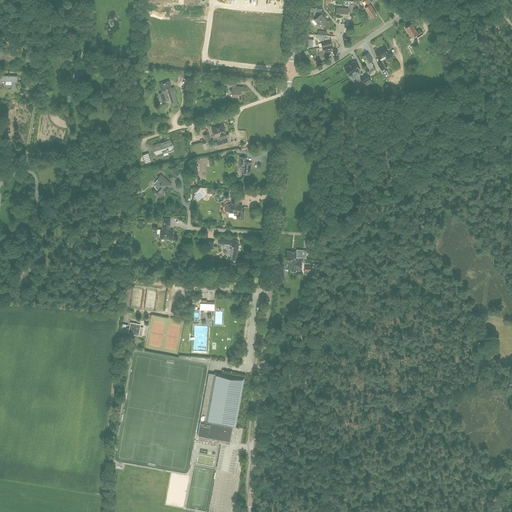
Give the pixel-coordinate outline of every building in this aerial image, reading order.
[(370,4),(369,3),(374,0),(373,0),(365,0),(364,1),(367,5),(367,6),(365,7),(371,18),(375,15),(374,14),(375,13),(370,4)] [(182,16),(182,9),(171,8),(170,19),(177,20),(178,16),(182,16)] [(347,17),(348,9),(336,8),(335,17),(340,18),(340,17),(347,17)] [(192,25),(194,12),(188,12),(188,11),(182,10),(181,20),(186,21),(186,25),(190,25),(192,25)] [(203,19),(204,14),(194,12),(192,25),(195,26),(199,26),(200,19),(203,19)] [(321,28),(327,22),(321,14),(314,20),(321,28)] [(416,38),(422,34),(419,29),(416,32),(414,29),(411,24),(404,28),(407,33),(411,38),(413,36),(414,36),(415,35),(416,38)] [(160,43),(161,31),(153,30),(152,43),(160,43)] [(167,37),(165,50),(176,51),(177,45),(173,44),(174,38),(167,37)] [(330,39),(324,40),(320,41),(322,47),(331,45),(330,39)] [(442,41),(434,46),(438,52),(446,47),(442,41)] [(333,50),(331,45),(322,47),(323,50),(318,51),(319,59),(321,59),(327,55),(326,52),(333,50)] [(390,51),(387,52),(384,47),(375,52),(379,59),(385,56),(386,55),(388,58),(393,56),(390,51)] [(367,74),(375,69),(370,61),(372,60),(368,53),(362,56),(368,67),(365,69),(367,74)] [(354,61),(347,65),(348,66),(344,68),(349,76),(359,69),(354,61)] [(381,61),(377,63),(381,70),(385,78),(390,75),(387,70),(386,70),(385,68),(381,61)] [(369,74),(372,78),(380,74),(377,69),(369,74)] [(367,74),(360,78),(363,83),(370,79),(367,75),(367,74)] [(0,81),(12,81),(11,89),(17,89),(17,76),(0,75),(0,81)] [(238,86),(235,86),(235,85),(235,80),(227,80),(227,85),(232,85),(232,87),(232,99),(236,99),(236,100),(241,100),(241,94),(244,94),(244,86),(238,87),(238,86)] [(176,93),(174,87),(171,88),(170,86),(171,86),(169,81),(160,84),(161,89),(162,89),(162,91),(162,93),(159,94),(160,98),(163,97),(164,101),(169,100),(169,99),(170,98),(173,106),(178,104),(174,94),(176,93)] [(221,136),(225,135),(226,134),(223,125),(211,128),(214,138),(221,136)] [(228,144),(225,135),(221,136),(222,137),(217,139),(218,141),(210,144),(209,141),(205,142),(207,148),(211,147),(218,145),(218,147),(228,144)] [(161,142),(161,143),(157,145),(158,147),(154,148),(157,154),(158,157),(163,155),(163,153),(168,151),(168,150),(168,148),(172,147),(170,140),(166,142),(164,142),(163,141),(163,142),(163,143),(162,143),(161,142)] [(242,165),(242,173),(249,174),(250,166),(251,166),(251,162),(246,161),(246,157),(240,157),(239,165),(242,165)] [(171,172),(177,177),(181,172),(175,168),(171,172)] [(159,191),(158,191),(156,193),(160,197),(170,186),(170,183),(161,175),(158,178),(158,179),(155,183),(155,187),(159,191)] [(234,213),(236,213),(236,219),(244,220),(244,212),(241,211),(242,205),(238,205),(239,198),(235,197),(236,194),(230,194),(230,196),(232,197),(231,204),(230,204),(230,205),(227,204),(226,205),(226,206),(225,207),(225,209),(225,210),(226,211),(227,211),(229,211),(229,212),(234,213)] [(331,221),(328,221),(328,225),(323,224),(322,229),(331,232),(332,226),(334,226),(334,222),(336,223),(337,218),(332,217),(331,221)] [(161,229),(161,234),(159,234),(158,240),(160,240),(160,238),(172,239),(173,230),(169,230),(170,219),(163,218),(162,229),(161,229)] [(230,253),(233,254),(232,260),(237,260),(238,243),(236,240),(219,239),(218,243),(225,243),(224,246),(225,249),(226,251),(229,253),(230,253)] [(301,261),(297,261),(297,260),(304,261),(304,258),(298,257),(291,257),(286,257),(285,260),(289,260),(289,262),(290,263),(291,263),(291,272),(296,272),(297,267),(301,267),(301,261)] [(200,309),(206,310),(207,302),(201,302),(201,299),(195,298),(195,302),(200,302),(200,309)] [(130,323),(129,328),(126,327),(125,332),(128,333),(138,335),(140,324),(130,323)] [(233,427),(236,427),(245,378),(214,372),(214,374),(209,373),(197,436),(198,436),(198,435),(207,437),(229,440),(229,441),(230,442),(230,441),(231,434),(232,432),(233,427)]
